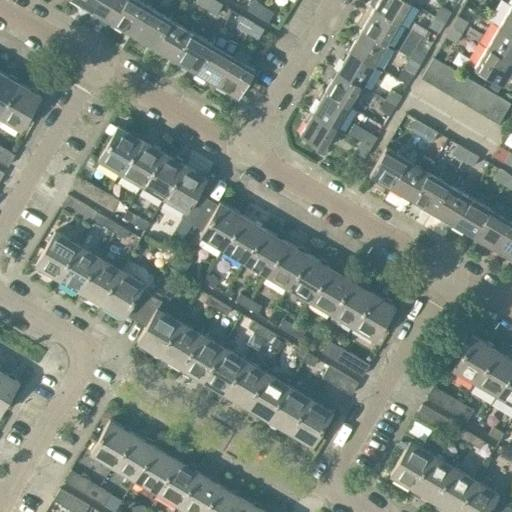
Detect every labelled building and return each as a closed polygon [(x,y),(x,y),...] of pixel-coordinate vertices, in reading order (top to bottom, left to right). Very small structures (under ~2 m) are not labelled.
[(74,0),(91,10),(96,0),(74,0)] [(96,0),(91,10),(112,22),(124,0),(96,0)] [(124,0),(112,22),(133,34),(150,6),(139,0),(124,0)] [(209,0),(205,8),(215,14),(222,3),(215,0),(209,0)] [(251,0),(247,9),(257,15),(263,5),(255,0),(251,0)] [(378,0),(374,7),(399,22),(411,2),(408,0),(378,0)] [(499,25),(511,32),(511,4),(499,25)] [(257,15),(267,21),(273,11),(263,5),(257,15)] [(434,15),(445,21),(451,11),(440,5),(434,15)] [(133,34),(153,47),(170,18),(150,6),(133,34)] [(361,28),(387,43),(399,22),(374,7),(361,28)] [(428,25),(438,31),(445,21),(434,15),(428,25)] [(452,25),(462,31),(468,21),(458,15),(452,25)] [(236,26),(247,32),(253,22),(243,16),(236,26)] [(153,47),(174,59),(191,30),(170,18),(153,47)] [(247,32),(257,38),(263,28),(253,22),(247,32)] [(445,36),(456,42),(462,31),(452,25),(445,36)] [(486,46),(511,60),(511,32),(499,25),(486,46)] [(349,49),(374,64),(387,43),(361,28),(349,49)] [(174,59),(195,71),(212,43),(191,30),(174,59)] [(195,71),(216,84),(233,55),(212,43),(195,71)] [(409,57),(420,63),(426,52),(416,46),(409,57)] [(474,67),(502,84),(511,67),(511,60),(486,46),(474,67)] [(337,70),(362,85),(374,64),(349,49),(337,70)] [(216,84),(237,96),(254,68),(233,55),(216,84)] [(421,77),(431,83),(443,62),(433,56),(421,77)] [(403,67),(414,73),(420,63),(409,57),(403,67)] [(431,83),(440,89),(452,68),(443,62),(431,83)] [(440,89),(450,94),(462,74),(452,68),(440,89)] [(324,91),(350,106),(362,85),(337,70),(324,91)] [(0,110),(17,81),(0,71),(0,110)] [(450,94),(459,100),(471,79),(462,74),(450,94)] [(459,100),(469,106),(481,85),(471,79),(459,100)] [(0,110),(0,116),(20,128),(40,95),(17,81),(0,110)] [(469,106),(478,111),(491,91),(481,85),(469,106)] [(385,98),(395,104),(401,94),(391,88),(385,98)] [(312,111),(337,127),(350,106),(324,91),(312,111)] [(478,111),(488,117),(500,96),(491,91),(478,111)] [(488,117),(498,123),(510,102),(500,96),(488,117)] [(379,109),(389,115),(395,104),(385,98),(379,109)] [(299,133),(325,148),(337,127),(312,111),(299,133)] [(410,129),(420,135),(427,125),(416,118),(410,129)] [(97,158),(120,171),(139,138),(117,124),(97,158)] [(420,135),(431,141),(437,131),(427,125),(420,135)] [(360,140),(370,146),(377,136),(366,130),(360,140)] [(120,171),(141,184),(161,151),(139,138),(120,171)] [(354,150),(364,156),(370,146),(360,140),(354,150)] [(452,153),(462,160),(468,149),(458,143),(452,153)] [(0,160),(7,165),(14,154),(0,145),(0,160)] [(369,174),(390,186),(407,158),(386,145),(369,174)] [(462,160),(472,166),(478,155),(468,149),(462,160)] [(141,184),(163,197),(183,163),(161,151),(141,184)] [(503,161),(511,166),(511,152),(510,151),(503,161)] [(411,199),(428,170),(434,160),(424,154),(417,164),(407,158),(390,186),(411,199)] [(180,217),(191,223),(207,197),(197,191),(205,177),(183,163),(163,197),(185,210),(180,217)] [(432,211),(449,183),(454,173),(444,167),(438,176),(428,170),(411,199),(432,211)] [(493,178),(504,184),(510,174),(499,168),(493,178)] [(71,186),(101,204),(108,193),(78,175),(71,186)] [(432,211),(452,224),(469,195),(449,183),(432,211)] [(60,205),(89,222),(96,211),(67,193),(60,205)] [(101,204),(111,210),(118,199),(108,193),(101,204)] [(452,224),(473,236),(490,207),(469,195),(452,224)] [(199,234),(222,248),(241,214),(219,201),(217,204),(207,197),(191,223),(202,230),(199,234)] [(473,236),(494,248),(511,220),(490,207),(473,236)] [(222,248),(243,261),(263,227),(241,214),(222,248)] [(133,223),(144,229),(148,222),(137,215),(133,223)] [(103,225),(114,231),(118,224),(107,217),(103,225)] [(494,248),(511,258),(511,220),(494,248)] [(114,231),(124,238),(129,230),(118,224),(114,231)] [(243,261),(265,273),(285,240),(263,227),(243,261)] [(35,263),(57,277),(77,243),(54,230),(35,263)] [(265,273),(287,286),(307,253),(285,240),(265,273)] [(57,277),(79,290),(99,256),(77,243),(57,277)] [(287,286),(308,299),(328,266),(307,253),(287,286)] [(79,290),(100,302),(120,269),(99,256),(79,290)] [(308,299),(330,312),(350,278),(328,266),(308,299)] [(124,313),(135,319),(150,293),(140,287),(143,282),(120,269),(100,302),(123,316),(124,313)] [(202,281),(213,287),(218,279),(207,273),(202,281)] [(330,312),(352,325),(372,291),(350,278),(330,312)] [(352,325),(374,338),(394,304),(372,291),(352,325)] [(235,300),(246,306),(250,299),(239,292),(235,300)] [(136,340),(159,354),(179,320),(157,307),(161,300),(150,293),(135,319),(145,325),(136,340)] [(204,302),(215,308),(220,300),(209,294),(204,302)] [(246,306),(256,313),(261,305),(250,299),(246,306)] [(215,308),(226,314),(231,307),(220,300),(215,308)] [(278,325),(289,332),(293,324),(283,318),(278,325)] [(159,354),(181,366),(200,333),(179,320),(159,354)] [(248,327),(259,334),(263,326),(252,320),(248,327)] [(289,332),(300,338),(304,331),(293,324),(289,332)] [(259,334),(269,340),(274,332),(263,326),(259,334)] [(181,366),(202,379),(222,346),(200,333),(181,366)] [(452,368),(474,381),(494,348),(472,334),(452,368)] [(322,351),(332,358),(339,346),(328,340),(322,351)] [(291,353),(302,359),(307,352),(296,345),(291,353)] [(202,379),(224,392),(244,358),(222,346),(202,379)] [(332,358),(362,375),(369,363),(339,346),(332,358)] [(474,381),(496,394),(511,366),(511,358),(494,348),(474,381)] [(302,359),(313,366),(317,358),(307,352),(302,359)] [(224,392),(246,405),(265,371),(244,358),(224,392)] [(321,376),(351,393),(358,382),(328,364),(321,376)] [(511,366),(496,394),(511,403),(511,366)] [(0,410),(18,380),(0,369),(0,410)] [(246,405),(267,418),(287,384),(265,371),(246,405)] [(267,418),(289,430),(309,397),(287,384),(267,418)] [(426,396),(455,414),(462,402),(432,385),(426,396)] [(289,430),(312,444),(331,410),(309,397),(289,430)] [(455,414),(466,420),(473,409),(462,402),(455,414)] [(415,415),(444,432),(451,421),(422,403),(415,415)] [(89,451),(112,465),(132,431),(109,418),(89,451)] [(487,433),(498,440),(503,432),(492,425),(487,433)] [(457,435),(468,441),(473,433),(462,427),(457,435)] [(112,465),(134,478),(153,444),(132,431),(112,465)] [(468,441),(479,447),(484,440),(473,433),(468,441)] [(389,473),(412,487),(431,453),(409,440),(389,473)] [(134,478),(155,490),(175,457),(153,444),(134,478)] [(412,487),(433,499),(453,466),(431,453),(412,487)] [(155,490),(177,503),(197,470),(175,457),(155,490)] [(433,499),(454,511),(455,511),(475,479),(453,466),(433,499)] [(63,480),(93,498),(99,486),(70,469),(63,480)] [(177,503),(191,511),(201,511),(219,483),(197,470),(177,503)] [(499,511),(505,503),(495,497),(498,492),(475,479),(455,511),(499,511)] [(201,511),(230,511),(240,495),(219,483),(201,511)] [(93,498),(103,504),(110,493),(99,486),(93,498)] [(52,499),(74,511),(84,511),(88,505),(59,487),(52,499)] [(230,511),(259,511),(262,508),(240,495),(230,511)] [(511,511),(511,507),(505,503),(499,511),(511,511)]
